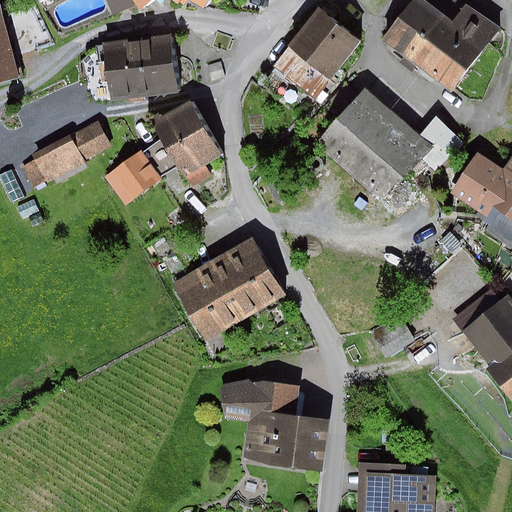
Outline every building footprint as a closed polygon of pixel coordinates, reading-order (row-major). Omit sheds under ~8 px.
[(132,0),(140,10),(154,0),(132,0)] [(173,0),(182,7),(187,0),(189,0),(202,9),(207,0),(173,0)] [(496,27),(458,0),(434,0),(431,4),(425,0),(412,0),(384,39),(452,88),(496,27)] [(320,9),(333,19),(339,10),(327,1),(320,9)] [(333,19),(320,9),(276,68),(316,98),(360,39),(333,19)] [(0,84),(18,80),(0,12),(0,84)] [(174,36),(107,43),(113,98),(180,90),(174,36)] [(220,62),(208,65),(212,80),(224,77),(220,62)] [(420,136),(364,89),(314,146),(378,202),(420,160),(436,171),(463,143),(436,117),(420,136)] [(160,114),(150,120),(192,187),(212,175),(205,164),(222,154),(189,102),(163,119),(160,114)] [(71,138),(70,135),(31,155),(47,184),(85,164),(83,160),(111,145),(99,123),(71,138)] [(511,182),(511,174),(503,168),(478,152),(451,194),(487,219),(495,207),(511,182)] [(159,179),(139,153),(107,177),(127,204),(159,179)] [(511,155),(503,168),(511,174),(511,182),(495,207),(511,218),(511,155)] [(12,171),(0,176),(0,177),(12,203),(24,197),(12,171)] [(34,200),(18,207),(23,219),(39,211),(34,200)] [(451,233),(441,241),(452,253),(461,245),(451,233)] [(286,295),(254,239),(179,282),(210,338),(286,295)] [(492,288),(453,320),(491,365),(486,369),(511,400),(511,302),(506,296),(502,300),(492,288)] [(399,315),(371,332),(387,358),(415,341),(399,315)] [(225,419),(248,421),(244,458),(271,466),(322,472),(328,422),(296,417),(299,387),(264,381),(253,384),(249,380),(223,386),(220,389),(225,419)] [(409,466),(359,464),(357,511),(433,511),(435,476),(409,475),(409,466)]
